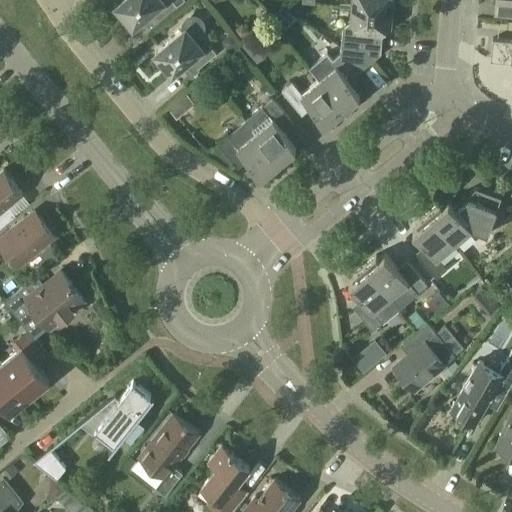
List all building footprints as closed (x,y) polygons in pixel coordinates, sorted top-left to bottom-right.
[(151,12),(158,21),(184,0),(123,0),(117,5),(134,26),(151,12)] [(353,0),(353,7),(393,10),(393,0),(353,0)] [(511,0),(496,0),(496,9),(511,10),(511,0)] [(374,59),(381,53),(383,32),(391,25),(393,10),(353,7),(352,20),(344,27),(342,46),(365,48),(374,59)] [(156,53),(173,73),(190,59),(197,69),(217,53),(209,43),(212,40),(205,31),(205,30),(206,25),(205,21),(204,19),(202,17),(200,15),(197,14),(194,14),(191,14),(188,15),(185,17),(183,20),(182,24),(182,27),(182,30),(156,53)] [(241,44),(255,63),(273,50),(259,30),(241,44)] [(491,60),(511,62),(511,39),(493,38),(491,60)] [(341,52),(358,72),(374,59),(365,48),(342,46),(341,52)] [(150,79),(163,66),(152,56),(140,69),(150,79)] [(338,64),(320,79),(345,110),(357,100),(355,97),(361,92),(338,64)] [(332,116),(334,119),(345,110),(320,79),(303,93),(293,81),(282,90),(300,111),(309,103),(325,122),(332,116)] [(264,104),(246,119),(282,163),(293,153),(291,150),(297,145),(282,126),(291,118),(274,97),(264,105),(264,104)] [(268,169),(270,172),(282,163),(246,119),(228,133),(229,134),(209,150),(229,165),(233,160),(236,164),(246,156),(261,175),(268,169)] [(8,205),(23,192),(4,169),(0,172),(0,227),(16,214),(8,205)] [(443,205),(440,202),(429,211),(455,242),(473,227),(488,234),(502,195),(477,186),(454,205),(449,199),(443,205)] [(0,241),(19,265),(56,235),(35,209),(0,237),(0,241)] [(420,224),(413,229),(429,248),(419,256),(437,277),(447,268),(437,256),(455,242),(429,211),(417,221),(420,224)] [(365,264),(401,307),(428,284),(411,263),(401,271),(385,252),(379,257),(377,255),(365,264)] [(373,330),(401,307),(365,264),(354,274),(356,276),(349,282),(365,301),(356,309),(373,330)] [(37,311),(49,327),(60,318),(62,320),(75,309),(73,307),(85,298),(62,270),(27,298),(19,289),(5,301),(23,323),(37,311)] [(428,321),(405,339),(414,350),(395,365),(415,389),(446,363),(456,355),(428,321)] [(13,342),(18,349),(3,361),(30,396),(50,380),(37,364),(46,357),(26,332),(13,342)] [(363,370),(386,351),(374,337),(351,355),(363,370)] [(452,408),(476,422),(497,387),(507,392),(511,383),(511,349),(499,371),(480,360),(452,408)] [(0,398),(11,412),(30,396),(3,361),(0,363),(0,398)] [(154,397),(133,380),(120,398),(116,393),(81,421),(94,432),(96,428),(116,444),(125,432),(132,438),(145,421),(139,415),(154,397)] [(511,411),(496,446),(511,452),(511,411)] [(174,465),(199,432),(174,412),(147,446),(148,447),(140,456),(164,476),(156,486),(166,494),(183,472),(174,465)] [(238,482),(250,466),(233,453),(234,452),(231,450),(230,451),(222,444),(209,461),(217,467),(202,485),(215,494),(209,502),(221,511),(228,511),(247,489),(238,482)] [(57,477),(66,466),(50,446),(35,459),(57,477)] [(0,511),(17,511),(16,509),(22,500),(4,477),(0,480),(0,511)] [(288,511),(301,497),(275,477),(263,493),(260,490),(242,511),(288,511)] [(73,490),(62,502),(73,511),(88,511),(92,508),(73,490)]
